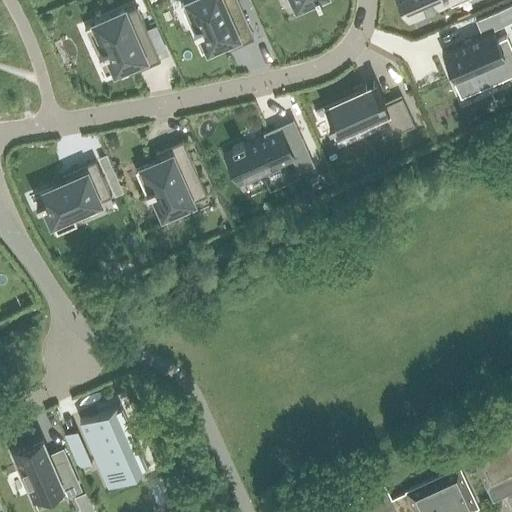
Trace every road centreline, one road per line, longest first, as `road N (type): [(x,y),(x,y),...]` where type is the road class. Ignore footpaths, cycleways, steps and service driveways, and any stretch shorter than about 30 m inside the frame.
road 1 (residential): [(369,0),(358,39),(328,69),(0,141)]
road 2 (residential): [(86,337),(180,376),(248,511)]
road 3 (residential): [(0,217),(86,337)]
